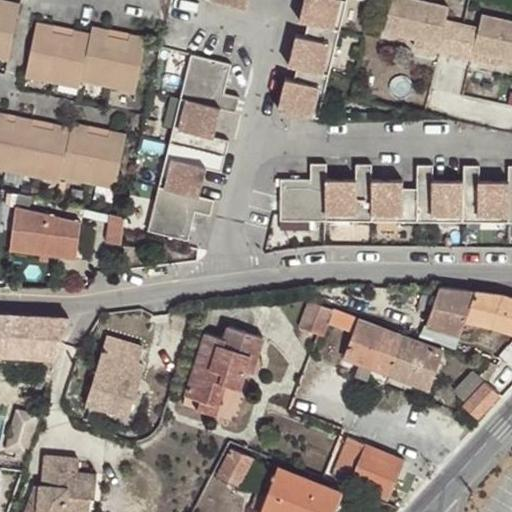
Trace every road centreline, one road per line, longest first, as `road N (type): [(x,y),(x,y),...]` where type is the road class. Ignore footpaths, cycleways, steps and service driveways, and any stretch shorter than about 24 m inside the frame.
road 1 (residential): [(212,284),(341,267),(511,271)]
road 2 (residential): [(511,147),(245,144)]
road 3 (residential): [(0,301),(67,303),(212,284)]
road 4 (secondary): [(410,511),(511,397)]
road 5 (residential): [(245,144),(212,284)]
road 6 (unknown): [(467,447),(337,391)]
